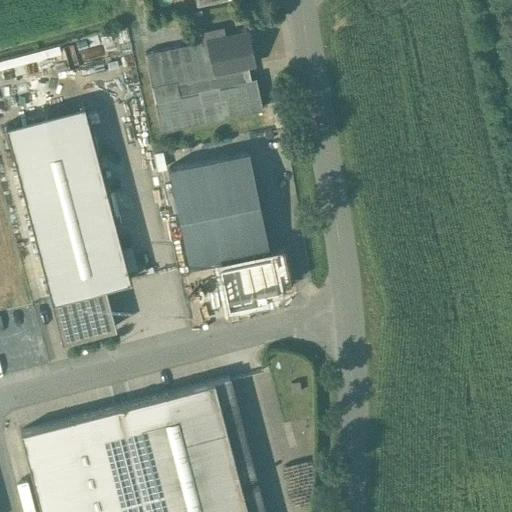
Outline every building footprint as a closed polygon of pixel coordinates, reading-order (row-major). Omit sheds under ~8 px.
[(248,32),(209,40),(215,68),(253,60),(248,32)] [(215,68),(209,40),(146,53),(161,128),(263,107),(253,60),(215,68)] [(83,102),(5,123),(51,298),(101,286),(104,285),(129,278),(83,102)] [(0,311),(51,298),(5,123),(0,124),(0,311)] [(248,149),(168,166),(189,264),(217,258),(269,247),(248,149)] [(269,247),(217,258),(226,302),(266,294),(264,288),(279,285),(271,247),(269,247)] [(101,286),(51,298),(61,340),(115,325),(104,285),(101,286)] [(229,374),(20,429),(41,511),(263,511),(250,459),(236,463),(225,422),(240,418),(229,374)]
